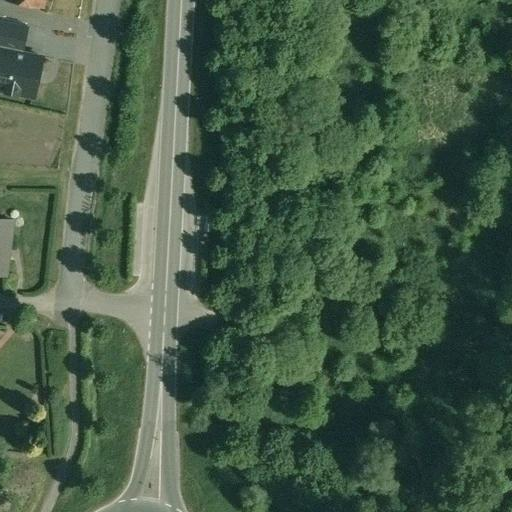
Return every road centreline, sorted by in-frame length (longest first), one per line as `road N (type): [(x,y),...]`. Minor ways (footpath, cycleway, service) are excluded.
road 1 (residential): [(164,314),(66,300),(109,0)]
road 2 (secondary): [(164,314),(180,0)]
road 3 (secondary): [(164,314),(129,511)]
road 4 (secondary): [(173,511),(164,314)]
